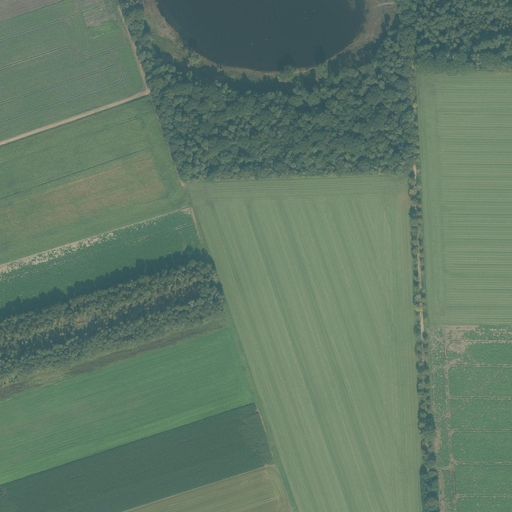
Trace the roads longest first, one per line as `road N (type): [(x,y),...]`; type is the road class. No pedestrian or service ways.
road 1 (track): [(411,90),(431,511)]
road 2 (track): [(147,93),(273,108),(411,90)]
road 3 (track): [(147,93),(0,144)]
